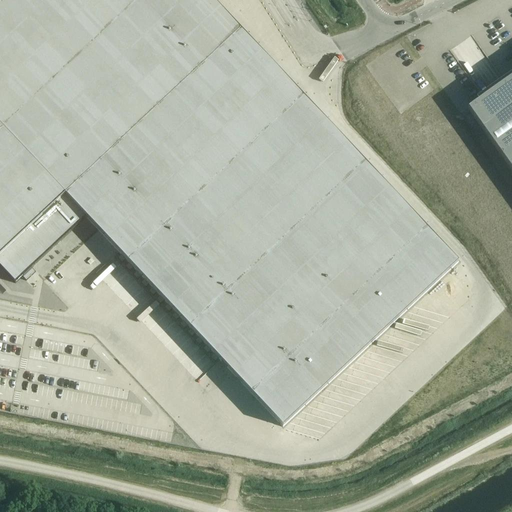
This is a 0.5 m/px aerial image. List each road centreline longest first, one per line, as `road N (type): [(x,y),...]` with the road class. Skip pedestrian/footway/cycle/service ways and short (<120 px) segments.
road 1 (unclassified): [(0,462),(220,511)]
road 2 (unclassified): [(350,511),(511,429)]
